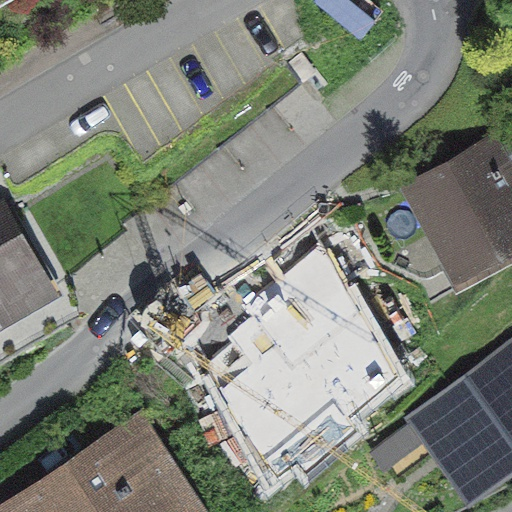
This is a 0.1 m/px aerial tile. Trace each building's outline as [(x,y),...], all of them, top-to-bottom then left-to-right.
[(399,184),(456,283),(511,251),(511,154),(497,129),(399,184)] [(6,197),(0,199),(0,345),(76,307),(61,287),(6,197)] [(197,359),(274,451),(377,366),(301,274),(197,359)] [(511,335),(406,416),(469,499),(511,466),(511,335)] [(215,511),(148,406),(0,502),(0,511),(215,511)]
